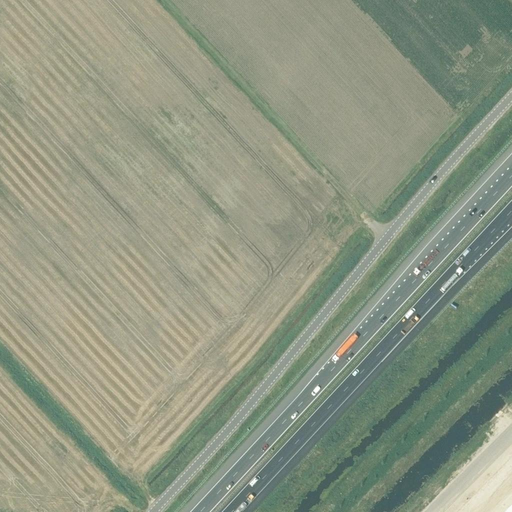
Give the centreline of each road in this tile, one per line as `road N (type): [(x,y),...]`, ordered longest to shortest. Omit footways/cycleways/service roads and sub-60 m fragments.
road 1 (unclassified): [(152,511),(511,96)]
road 2 (motorway): [(511,175),(199,511)]
road 3 (motorway): [(233,511),(511,210)]
